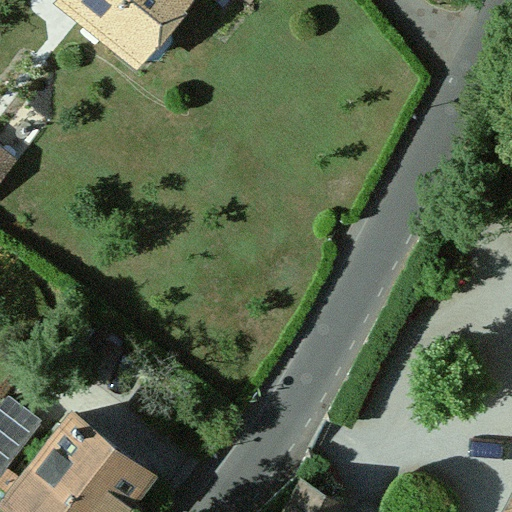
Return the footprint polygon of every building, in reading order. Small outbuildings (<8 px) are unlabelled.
[(249,0),(51,0),(133,64),(180,0),(248,0),(249,0)] [(0,176),(17,155),(0,141),(0,176)] [(74,395),(0,487),(0,492),(25,511),(115,511),(157,461),(74,395)] [(511,438),(510,442),(511,443),(511,467),(495,500),(511,508),(511,438)] [(340,511),(349,495),(301,470),(279,511),(340,511)]
